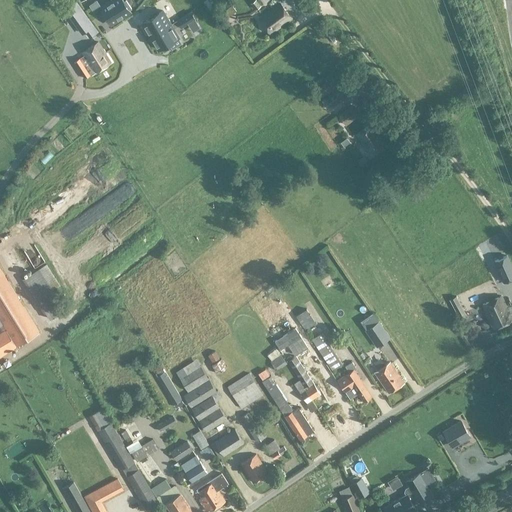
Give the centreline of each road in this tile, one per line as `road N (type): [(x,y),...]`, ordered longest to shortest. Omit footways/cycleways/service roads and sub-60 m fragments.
road 1 (residential): [(244,511),(511,341)]
road 2 (unclassified): [(511,238),(438,143),(408,128),(308,3)]
road 3 (unclassified): [(0,191),(82,91)]
